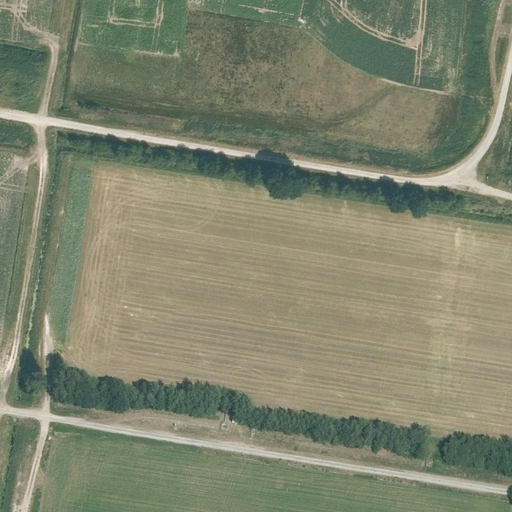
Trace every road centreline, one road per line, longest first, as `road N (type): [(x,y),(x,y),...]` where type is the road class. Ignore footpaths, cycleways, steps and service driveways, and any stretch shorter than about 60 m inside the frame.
road 1 (track): [(0,408),(511,491)]
road 2 (track): [(511,192),(0,109)]
road 3 (track): [(23,511),(47,416),(49,315)]
road 4 (track): [(415,176),(455,167),(488,140),(511,64)]
